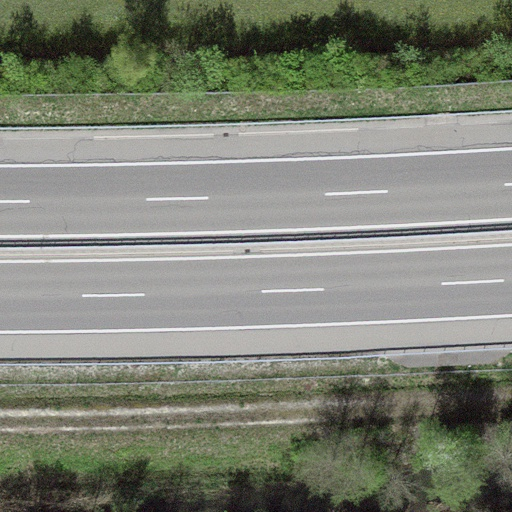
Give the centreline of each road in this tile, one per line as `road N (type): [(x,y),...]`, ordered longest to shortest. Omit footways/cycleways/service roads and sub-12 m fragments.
road 1 (motorway): [(0,295),(511,279)]
road 2 (motorway): [(511,184),(0,199)]
road 3 (track): [(0,405),(511,392)]
